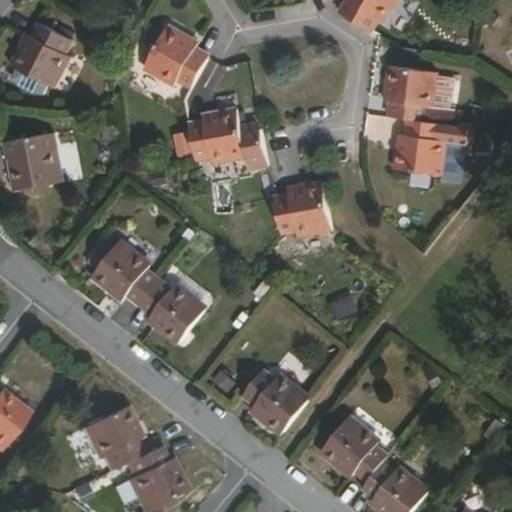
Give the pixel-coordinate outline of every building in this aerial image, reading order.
[(342,14),(376,34),(385,20),(388,23),(402,0),(350,0),(350,1),(342,14)] [(31,53),(25,50),(16,67),(22,71),(17,80),(24,87),(39,95),(49,96),(54,87),(60,90),(75,59),(72,57),(78,43),(45,25),(38,40),(31,53)] [(183,83),(196,91),(215,59),(202,50),(186,42),(189,36),(173,27),(149,71),(180,88),(183,83)] [(186,42),(202,50),(205,45),(189,36),(186,42)] [(32,37),(25,50),(31,53),(38,40),(32,37)] [(398,86),(396,102),(394,119),(413,122),(431,124),(448,127),(463,129),(464,124),(464,120),(458,120),(459,112),(454,111),(458,81),(441,79),(442,75),(394,69),(392,85),(398,86)] [(389,102),(396,102),(398,86),(392,85),(389,102)] [(244,111),(224,114),(225,120),(210,123),(194,126),(201,162),(216,161),(217,167),(253,160),(256,175),(274,172),(272,157),(267,133),(248,135),(244,111)] [(225,120),(224,114),(208,116),(210,123),(225,120)] [(448,127),(431,124),(413,122),(410,137),(408,153),(401,153),(399,170),(447,177),(452,143),(471,146),(473,130),(463,129),(448,127)] [(192,156),(190,130),(173,131),(176,157),(192,156)] [(23,174),(18,176),(21,193),(69,184),(61,136),(10,145),(13,161),(16,160),(21,160),(23,174)] [(408,153),(410,137),(403,136),(401,153),(408,153)] [(301,238),(338,232),(328,182),(310,186),(311,192),(293,196),(280,198),(286,235),(301,233),(301,238)] [(311,192),(310,186),(293,189),(293,196),(311,192)] [(134,297),(147,308),(168,282),(155,272),(156,268),(126,245),(102,276),(127,296),(132,300),(134,297)] [(387,280),(378,291),(389,300),(398,289),(387,280)] [(168,282),(147,308),(158,317),(155,320),(162,325),(186,344),(211,312),(181,288),(179,290),(168,282)] [(291,434),(315,403),(285,379),(281,380),(270,370),(248,397),(261,406),(258,409),(291,434)] [(213,383),(228,393),(236,381),(220,371),(213,383)] [(0,445),(4,449),(28,417),(0,394),(0,445)] [(110,472),(128,463),(143,455),(136,442),(129,427),(135,422),(127,407),(84,429),(98,460),(103,457),(110,472)] [(361,473),(373,484),(391,463),(395,456),(383,445),(384,442),(355,419),(330,452),(359,475),(361,473)] [(129,427),(136,442),(143,438),(135,422),(129,427)] [(383,445),(395,456),(407,440),(394,430),(384,442),(383,445)] [(143,455),(128,463),(134,477),(130,481),(145,511),(188,490),(180,473),(175,476),(168,462),(161,447),(143,455)] [(175,476),(180,473),(173,459),(168,462),(175,476)] [(391,463),(373,484),(369,490),(380,498),(379,499),(392,510),(394,511),(419,511),(434,494),(404,470),(402,473),(391,463)]
